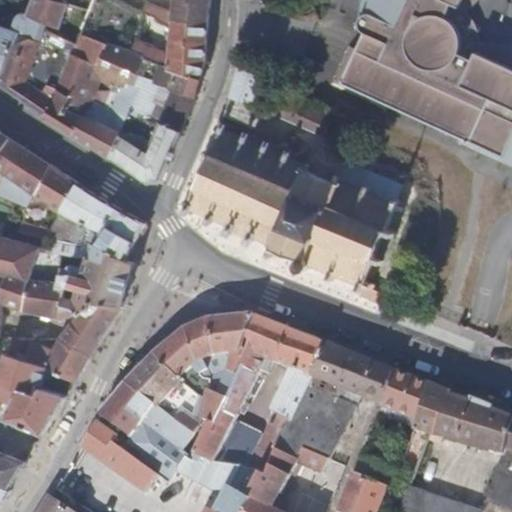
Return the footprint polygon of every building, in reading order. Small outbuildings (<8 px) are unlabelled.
[(0,84),(3,87),(19,42),(23,44),(26,35),(40,41),(44,31),(55,35),(58,36),(70,5),(66,4),(54,0),(33,0),(28,15),(20,20),(15,33),(0,28),(0,84)] [(174,0),(172,25),(210,29),(211,0),(174,0)] [(365,0),(363,13),(362,20),(362,25),(362,27),(364,29),(367,33),(362,43),(359,50),(350,45),(332,85),(345,91),(386,110),(389,104),(464,138),(462,143),(475,149),(483,153),(490,140),(500,145),(505,135),(511,137),(511,141),(503,162),(511,165),(511,77),(463,55),(464,53),(464,47),(464,41),(464,38),(462,33),(461,31),(455,23),(449,20),(456,7),(463,10),(467,0),(365,0)] [(166,65),(203,80),(206,70),(210,29),(172,25),(171,29),(166,65)] [(3,87),(48,118),(63,85),(33,69),(38,57),(44,60),(55,35),(44,31),(40,41),(26,35),(23,44),(19,42),(3,87)] [(81,44),(76,57),(97,71),(107,44),(84,35),(81,44)] [(127,84),(134,87),(138,75),(142,67),(145,57),(107,44),(97,71),(95,80),(126,89),(127,84)] [(48,118),(113,161),(125,133),(123,132),(110,126),(113,116),(107,115),(93,109),(89,107),(95,80),(97,71),(76,57),(63,85),(48,118)] [(257,101),(267,68),(246,58),(233,99),(254,109),(257,101)] [(318,63),(308,58),(302,70),(312,75),(318,63)] [(177,90),(197,98),(203,80),(166,65),(163,64),(157,82),(163,84),(177,90)] [(142,67),(138,75),(149,79),(152,72),(142,67)] [(140,89),(139,93),(156,100),(163,84),(157,82),(149,79),(138,75),(134,87),(140,89)] [(172,105),(191,113),(197,98),(177,90),(172,105)] [(125,133),(113,161),(148,185),(163,180),(191,113),(172,105),(146,150),(142,148),(146,139),(132,131),(142,115),(148,119),(156,100),(139,93),(123,132),(125,133)] [(292,126),(300,105),(294,102),(282,97),(273,118),(292,126)] [(254,109),(233,99),(227,118),(248,125),(254,109)] [(93,109),(107,115),(110,106),(100,101),(93,109)] [(323,139),(332,119),(300,105),(292,126),(323,139)] [(349,118),(335,112),(332,119),(323,139),(337,145),(349,118)] [(358,294),(363,297),(367,289),(377,294),(379,288),(371,284),(379,265),(388,268),(400,237),(392,233),(400,214),(404,216),(407,211),(400,205),(405,190),(403,186),(399,188),(344,161),(343,156),(346,155),(344,152),(340,153),(326,147),(325,144),(321,146),(321,149),(320,151),(300,142),(301,138),(298,137),(297,140),(293,139),(291,144),(294,145),(290,154),(286,152),(284,158),(271,152),(273,146),(267,143),(265,148),(250,141),(252,137),(246,134),(243,139),(227,132),(229,126),(225,123),(223,127),(220,126),(218,131),(222,134),(214,152),(209,150),(207,156),(211,159),(199,184),(195,183),(192,188),(196,190),(191,203),(186,201),(184,205),(186,208),(185,212),(191,214),(193,210),(210,218),(209,223),(215,225),(217,221),(231,228),(230,233),(235,236),(238,231),(252,237),(251,242),(256,245),(259,240),(274,247),(271,255),(278,258),(281,251),(299,259),(299,263),(299,268),(302,271),(306,273),(310,273),(313,270),(315,267),(331,274),(329,282),(335,285),(338,277),(361,288),(358,294)] [(0,130),(0,152),(11,137),(0,130)] [(23,145),(11,137),(0,152),(0,168),(5,171),(23,145)] [(53,165),(23,145),(5,171),(2,179),(13,202),(30,209),(36,199),(53,165)] [(60,213),(79,183),(53,165),(36,199),(60,213)] [(0,196),(13,202),(2,179),(0,183),(0,196)] [(100,226),(137,241),(146,223),(79,183),(60,213),(52,228),(44,242),(54,245),(55,242),(79,249),(84,230),(97,235),(100,226)] [(40,241),(44,242),(52,228),(40,223),(37,229),(23,222),(17,232),(40,241)] [(101,254),(127,260),(137,241),(100,226),(97,235),(84,230),(79,249),(55,242),(54,245),(52,254),(66,258),(84,263),(91,264),(101,254)] [(0,273),(32,280),(38,249),(40,243),(6,236),(5,239),(0,237),(0,273)] [(92,303),(123,307),(135,263),(127,260),(101,254),(91,264),(84,263),(81,277),(63,273),(66,258),(52,254),(38,249),(32,280),(31,282),(68,289),(80,292),(79,301),(76,300),(76,302),(66,301),(62,319),(83,316),(87,312),(92,303)] [(27,283),(0,277),(0,291),(11,297),(10,306),(23,312),(27,283)] [(55,318),(62,319),(66,301),(68,289),(31,282),(27,282),(27,283),(23,312),(43,316),(55,318)] [(381,305),(384,297),(377,294),(367,289),(363,297),(381,305)] [(72,325),(101,341),(123,307),(92,303),(87,312),(83,316),(72,325)] [(183,329),(156,356),(182,382),(193,390),(199,394),(202,383),(198,376),(208,368),(222,375),(214,395),(206,392),(197,415),(208,420),(214,423),(251,349),(242,344),(254,315),(206,319),(183,329)] [(242,344),(251,349),(214,423),(208,420),(200,442),(192,459),(242,466),(258,473),(264,475),(273,451),(282,427),(285,428),(291,416),(293,417),(318,376),(313,374),(326,344),(254,315),(242,344)] [(62,340),(91,356),(101,341),(72,325),(62,340)] [(8,355),(27,362),(34,339),(12,339),(8,355)] [(46,371),(74,384),(91,356),(62,340),(34,339),(27,362),(48,367),(46,371)] [(373,362),(326,344),(313,374),(318,376),(293,417),(291,416),(285,428),(282,427),(273,451),(301,461),(304,450),(332,460),(358,406),(341,398),(344,388),(364,397),(382,405),(394,371),(373,362)] [(37,396),(41,386),(46,371),(48,367),(27,362),(8,355),(4,368),(0,367),(0,396),(2,387),(37,396)] [(156,356),(127,387),(153,409),(154,407),(192,434),(198,424),(192,417),(199,394),(193,390),(180,409),(165,398),(182,382),(156,356)] [(431,385),(394,371),(382,405),(379,415),(417,429),(431,385)] [(449,393),(431,385),(417,429),(416,433),(431,438),(432,436),(435,437),(449,393)] [(5,421),(44,435),(67,396),(41,386),(37,396),(2,387),(0,396),(0,401),(4,403),(3,409),(8,411),(6,417),(5,421)] [(168,484),(176,473),(187,458),(185,447),(192,434),(154,407),(153,409),(127,387),(101,416),(130,440),(125,446),(143,456),(139,463),(158,476),(168,484)] [(435,437),(502,458),(511,427),(511,418),(449,393),(435,437)] [(97,422),(82,446),(119,473),(131,457),(113,444),(117,437),(97,422)] [(511,427),(502,458),(500,463),(487,503),(511,511),(511,427)] [(431,438),(430,441),(500,463),(502,458),(435,437),(432,436),(431,438)] [(301,461),(326,471),(331,461),(332,460),(304,450),(301,461)] [(0,486),(11,490),(27,464),(0,454),(0,486)] [(210,508),(207,511),(245,511),(251,499),(246,496),(229,487),(242,466),(192,459),(187,458),(176,473),(219,496),(212,509),(210,508)] [(229,487),(246,496),(258,473),(242,466),(229,487)] [(356,474),(341,511),(378,511),(388,485),(356,474)] [(164,489),(168,484),(158,476),(155,482),(164,489)] [(0,508),(11,490),(0,486),(0,508)] [(472,511),(411,491),(402,511),(472,511)] [(75,511),(52,498),(43,511),(75,511)] [(277,511),(251,499),(245,511),(277,511)]
